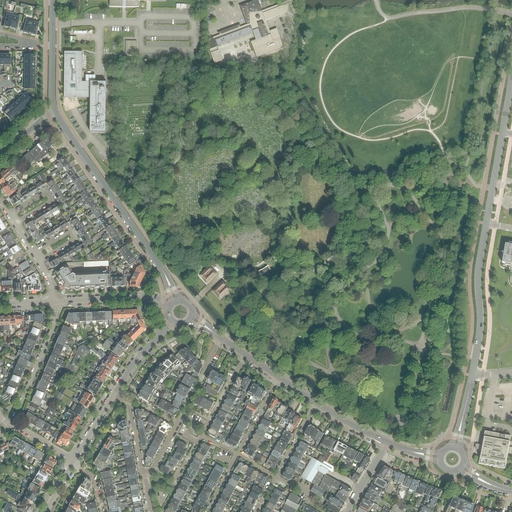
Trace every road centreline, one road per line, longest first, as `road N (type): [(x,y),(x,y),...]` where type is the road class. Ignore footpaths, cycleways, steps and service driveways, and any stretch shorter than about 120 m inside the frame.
road 1 (secondary): [(162,270),(55,111)]
road 2 (tertiary): [(472,375),(486,223)]
road 3 (tertiary): [(486,223),(511,78)]
road 4 (residential): [(11,424),(53,325),(54,301)]
